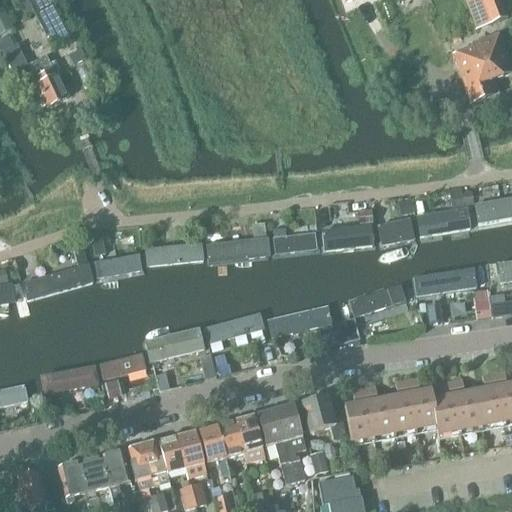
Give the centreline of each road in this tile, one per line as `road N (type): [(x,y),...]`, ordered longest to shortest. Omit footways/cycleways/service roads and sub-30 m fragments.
road 1 (residential): [(0,446),(344,362),(511,337)]
road 2 (residential): [(0,258),(106,229),(408,195),(511,175)]
road 3 (residential): [(511,464),(383,488)]
